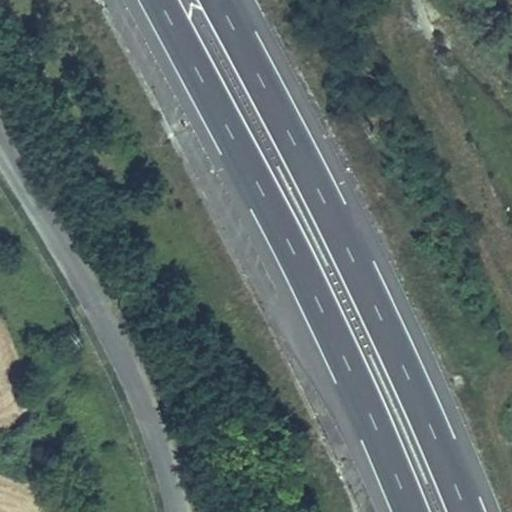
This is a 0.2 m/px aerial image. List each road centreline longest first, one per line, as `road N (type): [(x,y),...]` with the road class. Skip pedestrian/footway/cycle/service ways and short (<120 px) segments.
road 1 (motorway): [(158,0),(275,217),(412,511)]
road 2 (motorway): [(466,511),(354,262),(217,0)]
road 3 (residential): [(177,511),(123,363),(0,145)]
